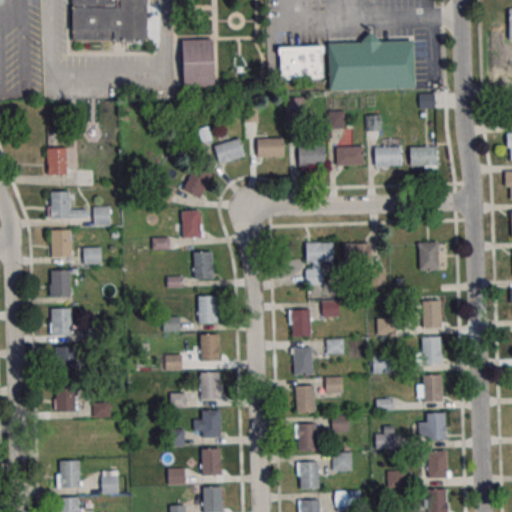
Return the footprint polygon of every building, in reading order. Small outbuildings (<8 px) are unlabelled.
[(147,0),(71,0),(71,41),(146,42),(147,0)] [(412,87),(410,39),(378,40),(367,32),(358,40),(325,41),(327,90),(412,87)] [(213,86),(213,38),(182,38),(182,86),(213,86)] [(321,77),(320,52),(321,52),(321,44),(275,46),(275,53),(277,53),(278,79),(321,77)] [(434,107),(434,94),(420,94),(420,107),(434,107)] [(344,128),(344,112),(330,112),(330,128),(344,128)] [(366,115),(366,130),(380,130),(380,115),(366,115)] [(214,146),(239,139),(244,157),(219,164),(214,146)] [(256,140),(282,139),(283,158),(257,159),(256,140)] [(298,148),(324,147),(325,166),(299,167),(298,148)] [(409,148),(435,147),(436,166),(410,167),(409,148)] [(336,149),(362,148),(363,166),(337,167),(336,149)] [(374,149),(400,148),(401,166),(375,167),(374,149)] [(46,149),(65,149),(66,175),(47,176),(46,149)] [(194,168),(211,176),(200,200),(183,192),(194,168)] [(93,170),(75,170),(75,186),(93,186),(93,170)] [(50,192),(69,192),(70,219),(51,219),(50,192)] [(109,225),(109,207),(92,207),(92,225),(109,225)] [(180,213),(199,211),(201,238),(182,240),(180,213)] [(51,231),(70,230),(71,257),(52,258),(51,231)] [(306,245),(332,244),(333,262),(306,264),(306,245)] [(343,245),(369,244),(370,263),(343,264),(343,245)] [(418,245),(437,244),(438,271),(419,271),(418,245)] [(100,247),(83,247),(83,264),(100,264),(100,247)] [(193,254),(212,253),(213,280),(194,280),(193,254)] [(50,271),(68,271),(69,298),(50,298),(50,271)] [(198,298),(216,297),(217,324),(198,324),(198,298)] [(320,302),(338,302),(339,317),(321,318),(320,302)] [(421,303),(440,302),(441,329),(422,330),(421,303)] [(51,310),(70,310),(70,337),(52,337),(51,310)] [(291,311),(310,310),(310,337),(292,337),(291,311)] [(162,318),(179,317),(180,332),(162,333),(162,318)] [(377,320),(395,319),(395,335),(377,336),(377,320)] [(199,335),(218,335),(219,361),(200,362),(199,335)] [(421,338),(439,338),(440,365),(422,365),(421,338)] [(325,340),(343,339),(344,355),(325,355),(325,340)] [(55,348),(73,347),(74,374),(55,374),(55,348)] [(292,349),(311,348),(312,375),(293,376),(292,349)] [(164,356),(182,355),(182,371),(165,371),(164,356)] [(371,356),(389,356),(390,371),(372,372),(371,356)] [(200,374),(219,373),(219,400),(201,401),(200,374)] [(422,377),(441,376),(442,403),(423,404),(422,377)] [(324,378),(342,377),(343,393),(324,394),(324,378)] [(55,386),(74,385),(75,412),(56,413),(55,386)] [(295,388),(314,387),(315,414),(296,414),(295,388)] [(169,394),(186,393),(187,408),(169,409),(169,394)] [(92,403),(109,402),(110,418),(92,419),(92,403)] [(201,411),(220,411),(221,437),(202,438),(201,411)] [(425,415),(444,414),(445,441),(426,441),(425,415)] [(331,416),(348,416),(348,431),(332,432),(331,416)] [(77,422),(58,422),(58,449),(77,449),(77,422)] [(296,426),(315,425),(316,452),(297,453),(296,426)] [(166,431),(184,431),(184,446),(167,447),(166,431)] [(374,434),(392,434),(393,449),(375,450),(374,434)] [(124,436),(104,436),(104,454),(124,454),(124,436)] [(201,450),(220,450),(221,476),(202,477),(201,450)] [(427,453),(446,452),(447,479),(428,480),(427,453)] [(332,454),(350,453),(350,469),(332,470),(332,454)] [(59,462),(78,461),(79,488),(60,489),(59,462)] [(298,464),(317,463),(318,490),(299,490),(298,464)] [(167,469),(184,469),(185,484),(167,485),(167,469)] [(387,472),(405,471),(405,487),(387,487),(387,472)] [(100,477),(118,476),(118,492),(101,492),(100,477)] [(202,511),(202,489),(221,488),(221,511),(202,511)] [(360,510),(360,491),(335,491),(335,510),(360,510)] [(426,511),(426,491),(445,491),(445,511),(426,511)] [(59,511),(59,499),(78,498),(78,511),(59,511)] [(300,511),(300,502),(319,501),(319,511),(300,511)]
